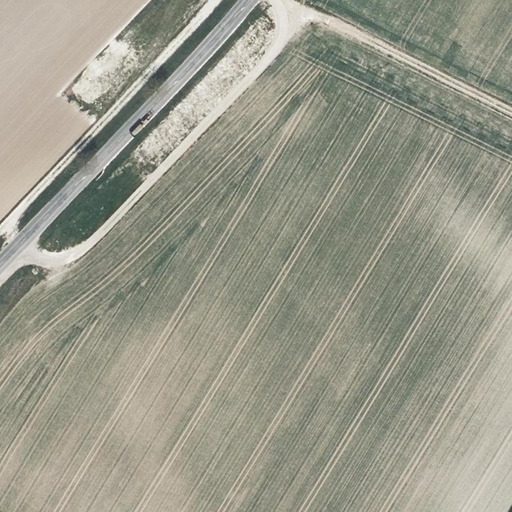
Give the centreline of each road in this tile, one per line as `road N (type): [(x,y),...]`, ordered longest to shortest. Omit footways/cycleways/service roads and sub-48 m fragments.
road 1 (secondary): [(0,264),(249,0)]
road 2 (track): [(0,228),(214,0)]
road 3 (track): [(511,116),(306,17)]
